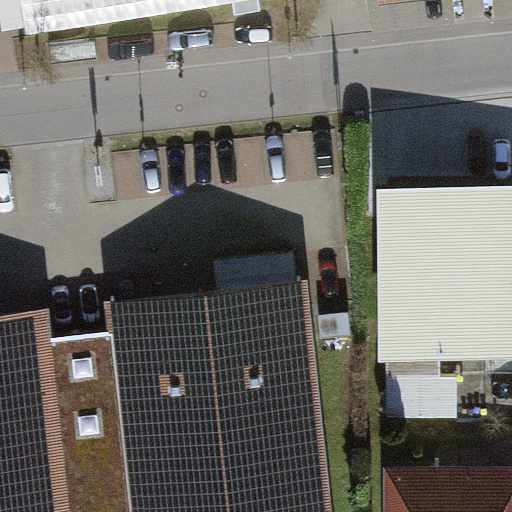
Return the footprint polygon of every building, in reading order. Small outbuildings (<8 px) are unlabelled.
[(18,0),(22,27),(197,0),(18,0)] [(511,177),(370,178),(370,349),(511,348),(511,177)] [(327,511),(299,274),(107,296),(110,328),(131,511),(327,511)] [(48,305),(0,310),(0,511),(72,511),(51,334),(48,305)] [(131,511),(110,328),(51,334),(72,511),(131,511)] [(511,511),(511,469),(386,469),(386,511),(511,511)]
